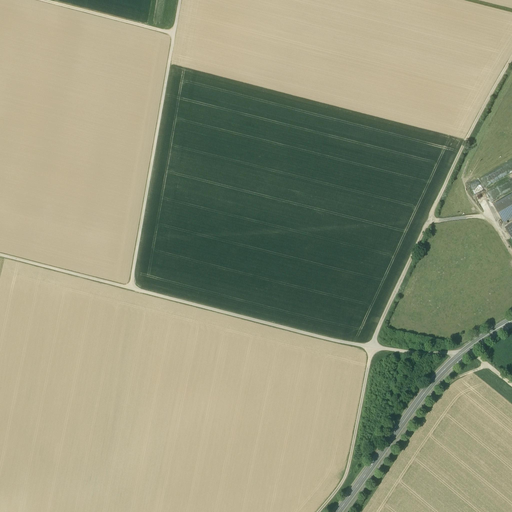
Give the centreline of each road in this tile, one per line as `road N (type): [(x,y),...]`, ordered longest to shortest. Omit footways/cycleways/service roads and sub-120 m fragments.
road 1 (track): [(460,354),(335,342),(0,255)]
road 2 (track): [(372,348),(444,186),(511,60)]
road 3 (track): [(130,289),(180,0)]
road 4 (secondary): [(511,320),(432,382),(337,511)]
road 5 (track): [(488,367),(444,390),(363,511)]
road 6 (track): [(372,348),(348,469),(318,511)]
road 7 (track): [(174,34),(37,0)]
